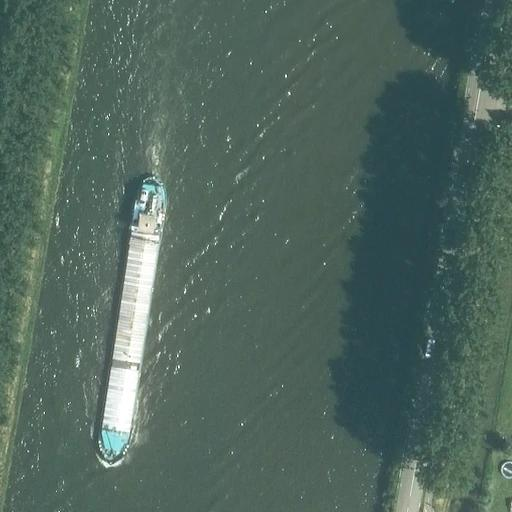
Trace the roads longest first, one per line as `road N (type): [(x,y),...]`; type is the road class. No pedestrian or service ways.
road 1 (tertiary): [(406,511),(495,0)]
road 2 (unclassified): [(0,324),(55,0)]
